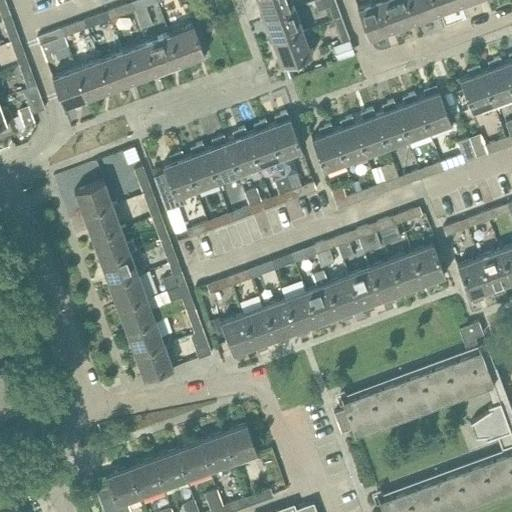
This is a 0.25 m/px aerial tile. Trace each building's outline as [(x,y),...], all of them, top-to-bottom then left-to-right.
[(151,0),(132,0),(135,9),(134,9),(141,28),(152,24),(146,5),(153,3),(151,0)] [(256,0),(263,17),(294,6),(292,0),(256,0)] [(339,11),(334,0),(312,0),(317,11),(328,7),(330,14),(339,11)] [(371,0),(357,5),(368,37),(394,28),(383,0),(371,0)] [(383,0),(394,28),(415,20),(407,0),(383,0)] [(407,0),(415,20),(439,11),(434,0),(407,0)] [(463,3),(461,0),(434,0),(439,11),(463,3)] [(131,11),(127,2),(107,9),(111,18),(131,11)] [(272,41),(303,29),(294,6),(263,17),(272,41)] [(106,20),(103,11),(84,17),(87,26),(106,20)] [(10,13),(1,17),(3,23),(8,36),(17,33),(10,13)] [(341,42),(349,39),(342,21),(340,16),(332,19),(341,42)] [(79,19),(61,26),(64,35),(83,28),(79,19)] [(181,63),(204,54),(192,23),(169,32),(181,63)] [(94,43),(100,40),(95,27),(89,29),(94,43)] [(59,37),(56,28),(37,35),(40,44),(59,37)] [(281,65),(312,53),(303,29),(272,41),(281,65)] [(158,71),(181,63),(169,32),(147,40),(158,71)] [(18,38),(10,41),(17,59),(25,56),(18,38)] [(133,80),(158,71),(147,40),(122,49),(133,80)] [(110,88),(133,80),(122,49),(99,58),(110,88)] [(492,102),(511,95),(511,90),(501,62),(499,56),(493,58),(495,64),(480,69),(492,102)] [(511,90),(511,57),(501,62),(511,90)] [(87,97),(110,88),(99,58),(76,66),(87,97)] [(27,61),(18,64),(25,82),(34,79),(27,61)] [(471,110),(492,102),(480,69),(478,63),(472,66),(474,72),(459,77),(471,110)] [(63,106),(87,97),(76,66),(52,75),(63,106)] [(31,113),(45,108),(35,84),(27,87),(22,89),(31,113)] [(437,89),(435,84),(429,86),(431,92),(418,97),(430,128),(450,121),(438,89),(437,89)] [(416,97),(414,91),(408,94),(410,100),(395,105),(407,137),(430,128),(418,97),(416,97)] [(386,145),(407,137),(395,105),(393,99),(387,101),(389,107),(374,113),(386,145)] [(3,112),(0,104),(0,135),(16,130),(9,110),(3,112)] [(28,106),(19,109),(24,123),(33,120),(28,106)] [(365,152),(386,145),(374,113),(372,107),(366,109),(368,115),(353,120),(353,121),(365,152)] [(288,116),(286,110),(280,113),(282,119),(267,124),(279,157),(301,149),(289,116),(288,116)] [(344,160),(365,152),(353,121),(353,120),(351,115),(345,117),(347,123),(332,128),(344,160)] [(279,157),(267,124),(265,118),(259,120),(261,126),(246,132),(258,165),(279,157)] [(323,168),(344,160),(332,128),(330,122),(324,125),(326,131),(311,136),(323,168)] [(258,165),(246,132),(244,126),(238,128),(240,134),(226,139),(238,172),(258,165)] [(469,136),(476,156),(477,156),(488,152),(484,144),(480,132),(469,136)] [(218,142),(205,147),(217,180),(238,172),(226,139),(223,133),(215,135),(218,142)] [(461,152),(446,158),(449,166),(476,156),(469,136),(457,140),(461,152)] [(505,136),(489,142),(492,150),(508,145),(505,136)] [(204,147),(202,141),(196,144),(198,150),(184,155),(196,188),(217,180),(205,147),(204,147)] [(184,192),(196,188),(184,155),(183,155),(181,149),(174,152),(177,158),(162,163),(162,162),(161,163),(164,171),(154,175),(166,208),(187,201),(184,192)] [(441,159),(423,166),(426,174),(444,168),(441,159)] [(379,192),(401,184),(397,176),(398,175),(393,161),(380,166),(385,180),(376,183),(379,192)] [(149,183),(142,165),(134,168),(141,186),(149,183)] [(278,203),(294,197),(286,175),(284,167),(272,172),(280,192),(274,194),(278,203)] [(410,171),(402,174),(405,182),(422,176),(418,168),(410,171)] [(297,171),(286,175),(294,197),(316,188),(313,180),(302,184),(297,171)] [(82,213),(112,202),(104,179),(74,190),(82,213)] [(346,195),(341,182),(330,186),(337,207),(358,199),(355,191),(346,195)] [(358,199),(379,192),(376,183),(355,191),(358,199)] [(245,191),(249,204),(252,212),(269,206),(266,198),(261,199),(256,187),(245,191)] [(151,188),(142,191),(149,210),(158,207),(151,188)] [(91,237),(121,226),(112,202),(82,213),(91,237)] [(233,210),(236,218),(252,212),(249,204),(233,210)] [(501,204),(486,210),(489,218),(504,212),(501,204)] [(414,206),(396,213),(400,221),(418,215),(414,206)] [(151,215),(157,233),(166,230),(159,211),(151,215)] [(231,220),(228,211),(212,218),(215,226),(231,220)] [(481,211),(464,218),(468,226),(484,220),(481,211)] [(392,214),(375,220),(379,229),(385,243),(401,237),(396,223),(392,214)] [(186,227),(189,236),(210,228),(207,219),(186,227)] [(460,219),(443,225),(446,234),(463,228),(460,219)] [(372,221),(354,228),(357,237),(358,237),(363,251),(381,244),(376,230),(372,221)] [(126,240),(121,226),(91,237),(100,260),(136,247),(132,238),(126,240)] [(349,230),(334,235),(338,244),(342,257),(353,253),(349,240),(353,239),(349,230)] [(159,238),(166,257),(175,253),(168,235),(159,238)] [(328,238),(313,243),(316,252),(321,265),(334,260),(329,247),(332,247),(328,238)] [(445,274),(438,255),(432,241),(410,249),(422,282),(423,281),(426,288),(432,285),(430,279),(443,274),(445,274)] [(511,280),(511,242),(500,247),(511,279),(511,280)] [(136,247),(100,260),(108,284),(138,272),(135,263),(130,250),(136,248),(136,247)] [(303,247),(293,251),(296,259),(306,255),(303,247)] [(497,285),(511,279),(500,247),(478,255),(490,287),(493,294),(499,291),(497,285)] [(411,293),(409,287),(422,282),(410,249),(389,257),(401,289),(402,289),(405,296),(411,293)] [(274,267),(291,261),(288,253),(271,259),(274,267)] [(478,299),(476,292),(490,287),(478,255),(456,263),(462,277),(469,296),(470,295),(472,301),(478,299)] [(390,301),(387,295),(401,289),(389,257),(368,265),(380,297),(381,297),(384,303),(390,301)] [(166,289),(185,282),(177,258),(168,262),(172,274),(162,277),(166,289)] [(269,269),(266,261),(249,267),(252,276),(269,269)] [(369,309),(366,302),(380,297),(368,265),(346,272),(359,305),(360,305),(363,311),(369,309)] [(319,327),(326,325),(324,318),(338,313),(339,313),(326,279),(322,268),(312,272),(316,283),(306,287),(318,320),(317,321),(319,327)] [(231,283),(247,278),(244,269),(228,275),(231,283)] [(117,307),(147,296),(139,273),(144,271),(108,284),(117,307)] [(341,320),(348,317),(346,310),(359,305),(346,272),(326,279),(339,313),(338,313),(341,320)] [(226,285),(223,276),(207,283),(210,291),(226,285)] [(188,289),(185,282),(166,289),(170,299),(181,295),(184,303),(192,300),(188,289)] [(298,335),(305,332),(302,326),(317,321),(318,320),(306,287),(285,295),(297,328),(296,328),(298,335)] [(281,334),(296,328),(297,328),(285,295),(262,303),(274,336),(275,336),(277,342),(284,340),(281,334)] [(126,330),(156,319),(147,296),(117,307),(126,330)] [(263,348),(260,341),(274,336),(262,303),(242,311),(254,344),(256,350),(263,348)] [(201,324),(194,305),(185,308),(192,327),(201,324)] [(242,356),(239,349),(254,344),(242,311),(220,320),(232,352),(233,352),(235,358),(242,356)] [(134,354),(164,343),(156,319),(126,330),(134,354)] [(463,340),(483,333),(478,319),(458,327),(463,340)] [(211,352),(203,329),(194,332),(194,331),(189,333),(198,357),(211,352)] [(488,369),(478,342),(477,343),(479,348),(343,398),(341,393),(340,393),(345,407),(334,411),(341,431),(352,427),(355,433),(356,433),(353,427),(363,424),(365,429),(381,423),(379,418),(389,415),(390,420),(406,414),(404,409),(414,405),(415,410),(431,405),(429,400),(439,396),(441,401),(456,395),(454,390),(464,387),(466,392),(485,385),(492,402),(488,405),(488,406),(490,406),(490,407),(470,421),(471,422),(473,420),(478,434),(476,434),(476,436),(486,435),(487,437),(486,437),(486,438),(497,435),(501,447),(511,444),(511,443),(511,409),(496,365),(494,365),(495,366),(488,369)] [(143,377),(173,366),(164,343),(134,354),(143,377)] [(0,411),(20,404),(0,349),(0,411)] [(232,460),(238,458),(257,451),(246,421),(245,422),(244,423),(221,431),(232,460)] [(209,469),(232,460),(221,431),(198,439),(209,469)] [(186,477),(209,469),(198,439),(175,448),(186,477)] [(163,486),(186,477),(175,448),(152,456),(163,486)] [(511,449),(379,498),(378,492),(377,493),(383,511),(441,511),(441,509),(450,505),(452,510),(468,504),(466,499),(475,496),(477,501),(493,495),(491,490),(501,486),(502,491),(511,487),(511,449)] [(140,494),(163,486),(152,456),(129,465),(140,494)] [(260,478),(278,471),(271,456),(254,462),(260,478)] [(230,487),(249,481),(243,462),(224,468),(230,487)] [(140,494),(129,465),(106,473),(105,473),(109,484),(96,489),(104,511),(126,511),(122,501),(140,494)] [(198,511),(224,511),(222,504),(222,503),(216,486),(204,491),(210,508),(199,511),(198,511)] [(270,487),(250,494),(253,502),(273,495),(270,487)] [(248,504),(245,495),(227,502),(230,511),(248,504)] [(198,511),(199,511),(193,496),(181,500),(185,511),(198,511)] [(317,511),(313,501),(295,507),(293,503),(267,511),(317,511)]
